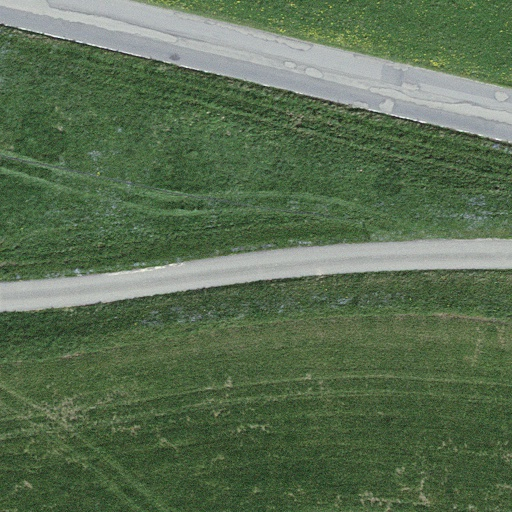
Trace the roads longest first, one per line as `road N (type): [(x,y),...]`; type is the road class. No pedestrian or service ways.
road 1 (unclassified): [(0,298),(299,263),(511,256)]
road 2 (unclassified): [(53,0),(511,117)]
